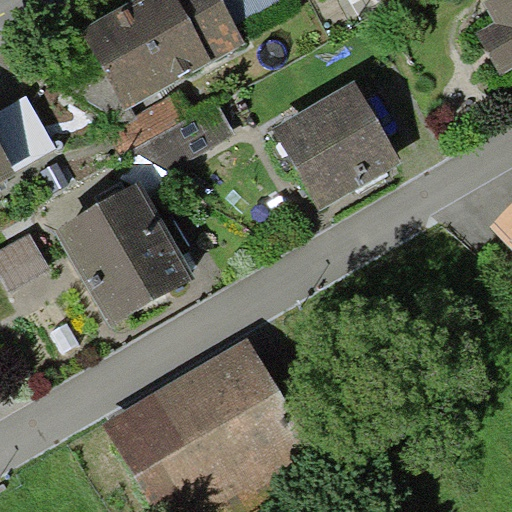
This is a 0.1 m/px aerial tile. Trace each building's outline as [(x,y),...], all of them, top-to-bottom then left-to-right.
[(245,49),(218,0),(142,0),(84,32),(128,112),(245,49)] [(238,0),(245,15),(279,0),(238,0)] [(511,40),(511,0),(501,0),(491,6),(511,40)] [(314,214),(400,163),(354,85),(268,137),(314,214)] [(13,176),(56,152),(25,100),(0,114),(0,191),(17,182),(13,176)] [(226,101),(154,138),(171,171),(243,134),(226,101)] [(113,332),(195,282),(137,188),(55,238),(113,332)] [(511,258),(511,223),(495,241),(511,258)] [(0,273),(11,292),(50,268),(31,238),(0,256),(0,273)] [(202,511),(315,442),(250,338),(96,434),(144,511),(202,511)]
